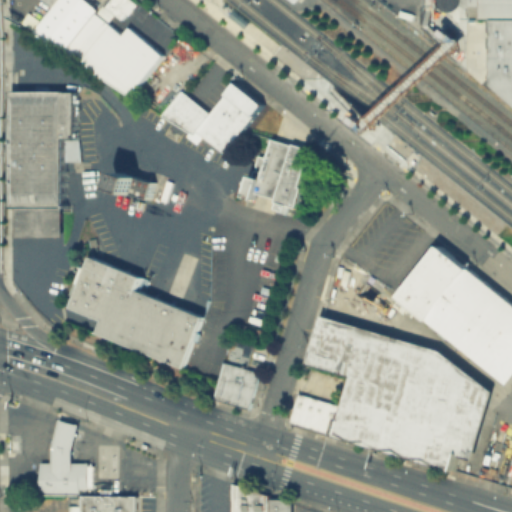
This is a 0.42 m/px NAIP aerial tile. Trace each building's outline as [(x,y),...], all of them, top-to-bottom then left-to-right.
[(130,98),(163,53),(128,27),(123,34),(107,22),(113,13),(116,15),(127,15),(136,3),(132,0),(109,0),(106,4),(106,7),(97,7),(87,0),(47,0),(53,5),(36,28),(130,98)] [(511,0),(511,18),(491,18),(480,18),(480,0),(511,0)] [(511,101),(511,18),(491,18),(490,83),(511,101)] [(200,131),(214,114),(239,83),(266,105),(227,153),(200,131)] [(19,208),(14,208),(14,91),(68,91),(68,92),(79,92),(79,139),(67,140),(67,208),(65,208),(65,237),(19,237),(19,208)] [(214,114),(200,131),(197,134),(166,116),(186,91),(214,114)] [(311,148),(299,186),(302,187),(295,207),(274,200),(275,197),(256,191),(254,198),(245,195),(254,169),(253,164),(256,155),(265,158),(272,138),(292,145),(293,142),(311,148)] [(133,193),(116,188),(121,172),(138,177),(153,181),(149,197),(133,193)] [(476,272),(434,323),(402,298),(443,246),(476,272)] [(94,256),(145,276),(139,289),(207,316),(201,331),(207,334),(204,342),(198,339),(186,366),(101,331),(105,319),(74,306),(83,283),(80,282),(87,266),(90,267),(94,256)] [(434,323),(476,272),(511,300),(511,382),(511,384),(434,323)] [(494,389),(473,459),(458,454),(454,470),(334,434),(338,420),(351,375),(307,362),(322,314),(440,349),(494,389)] [(259,371),(248,407),(214,397),(225,361),(259,371)] [(52,447),(60,418),(79,423),(72,449),(71,461),(52,461),(52,447)] [(41,461),(40,493),(68,493),(80,493),(80,488),(88,488),(88,486),(93,486),(93,482),(93,464),(88,464),(88,462),(71,461),(52,461),(41,461)] [(234,511),(234,482),(270,493),(270,497),(270,511),(234,511)] [(81,511),(81,494),(112,494),(136,494),(136,511),(81,511)] [(280,497),(292,502),(292,511),(270,511),(270,497),(280,497)]
